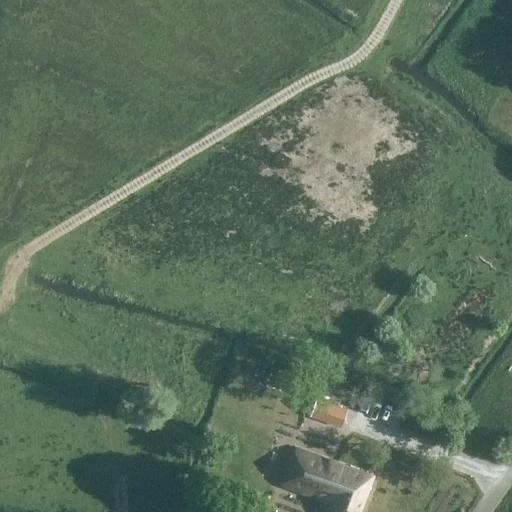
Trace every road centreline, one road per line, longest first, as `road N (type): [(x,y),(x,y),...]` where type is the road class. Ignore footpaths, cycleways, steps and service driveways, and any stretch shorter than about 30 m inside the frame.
road 1 (track): [(394,0),(367,49),(25,254)]
road 2 (track): [(295,385),(282,433),(493,494)]
road 3 (track): [(0,339),(108,371),(112,511)]
